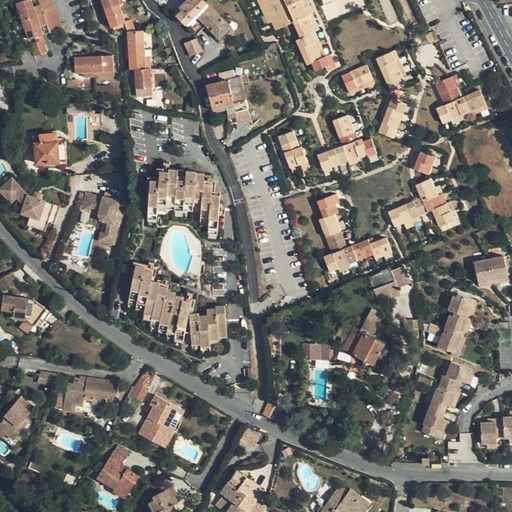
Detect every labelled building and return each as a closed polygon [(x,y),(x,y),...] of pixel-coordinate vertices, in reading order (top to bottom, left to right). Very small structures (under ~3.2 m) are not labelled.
[(21,16),(23,15),(38,14),(35,6),(33,0),(17,6),(21,16)] [(44,14),(52,13),(47,0),(34,0),(33,0),(35,6),(41,5),(44,14)] [(47,0),(52,13),(58,13),(53,0),(47,0)] [(101,0),(102,5),(105,13),(120,7),(117,0),(101,0)] [(183,9),(177,14),(189,26),(199,17),(219,38),(230,27),(203,0),(187,0),(181,7),(183,9)] [(290,23),(280,0),(262,0),(265,5),(269,13),(272,21),(276,29),(290,23)] [(286,0),(280,0),(290,23),(294,22),(295,21),(286,0)] [(301,38),(316,32),(310,15),(312,14),(309,5),(305,6),(302,0),(286,0),(295,21),(294,22),(301,38)] [(38,14),(44,14),(41,5),(35,6),(38,14)] [(105,13),(108,22),(112,32),(126,27),(120,7),(105,13)] [(58,13),(52,13),(52,14),(45,16),(48,26),(42,28),(44,35),(63,29),(58,13)] [(268,23),(272,21),(269,13),(264,15),(268,23)] [(23,15),(21,17),(23,23),(39,17),(38,14),(23,15)] [(45,16),(39,17),(42,28),(48,26),(45,16)] [(44,35),(42,28),(39,17),(23,23),(29,40),(34,38),(43,35),(44,35)] [(132,24),(126,27),(128,34),(136,34),(132,24)] [(301,38),(297,40),(307,64),(312,63),(315,71),(326,67),(327,70),(337,67),(331,54),(322,58),(319,50),(316,42),(320,40),(316,32),(301,38)] [(431,44),(435,43),(431,33),(424,35),(428,42),(431,44)] [(129,63),(130,72),(135,72),(146,72),(146,60),(144,34),(136,34),(128,34),(128,46),(125,46),(126,63),(129,63)] [(198,39),(186,44),(191,56),(203,52),(198,39)] [(44,40),(35,42),(30,44),(35,58),(48,54),(44,40)] [(384,75),(399,69),(395,60),(391,52),(377,59),(384,75)] [(113,63),(111,57),(106,58),(98,58),(96,58),(84,59),(74,60),(76,75),(85,75),(114,73),(113,63)] [(348,90),(373,79),(367,65),(342,76),(348,90)] [(399,69),(384,75),(391,91),(399,88),(405,85),(399,69)] [(136,89),(153,88),(152,71),(146,72),(135,72),(136,81),(136,89)] [(208,86),(214,109),(234,104),(235,107),(236,112),(248,110),(246,100),(247,99),(240,77),(208,86)] [(452,119),(452,120),(462,115),(471,112),(479,109),(487,105),(480,90),(462,98),(452,77),(436,84),(445,105),(436,109),(443,123),(452,119)] [(391,91),(393,99),(399,101),(399,88),(391,91)] [(407,104),(399,101),(393,99),(379,132),(394,138),(407,104)] [(215,113),(235,107),(234,104),(214,109),(215,113)] [(321,154),(327,169),(349,160),(359,157),(367,154),(368,156),(377,153),(372,138),(363,142),(363,140),(359,141),(349,115),(334,121),(344,147),(321,154)] [(464,119),(462,115),(452,120),(454,124),(464,119)] [(293,131),(279,137),(291,168),(307,162),(302,147),(299,147),(293,131)] [(36,164),(42,163),(60,162),(59,143),(58,132),(34,134),(36,164)] [(66,142),(59,143),(60,162),(60,166),(68,166),(66,142)] [(428,174),(435,158),(421,152),(415,169),(428,174)] [(327,169),(321,154),(318,155),(323,170),(327,169)] [(202,209),(201,212),(201,219),(209,220),(209,223),(219,223),(221,194),(212,194),(213,184),(204,183),(205,172),(170,170),(170,172),(160,171),(160,181),(151,180),(148,216),(157,218),(158,211),(158,209),(167,210),(167,207),(174,207),(184,208),(193,208),(202,209)] [(46,201),(42,200),(34,198),(28,196),(13,179),(0,190),(0,191),(11,203),(17,198),(24,206),(22,214),(56,225),(61,208),(45,203),(46,201)] [(404,206),(409,220),(432,210),(440,226),(455,220),(451,211),(447,203),(442,205),(438,196),(430,179),(416,186),(422,198),(404,206)] [(443,193),(438,196),(442,205),(447,203),(443,193)] [(86,195),(85,202),(91,203),(90,208),(99,209),(98,215),(103,221),(109,223),(107,233),(105,243),(116,244),(121,223),(116,222),(121,200),(103,197),(102,199),(86,195)] [(339,268),(349,264),(373,254),(375,258),(392,253),(387,238),(370,244),(369,240),(348,248),(335,214),(339,213),(336,205),(332,196),(318,201),(324,218),(320,220),(333,254),(325,257),(330,271),(339,268)] [(409,220),(404,206),(389,212),(395,226),(409,220)] [(499,251),(495,251),(498,271),(505,269),(511,268),(511,267),(509,249),(499,251)] [(483,273),(492,272),(498,271),(495,251),(489,252),(480,253),(483,273)] [(351,269),(349,264),(339,268),(341,273),(351,269)] [(402,295),(399,288),(411,284),(404,264),(369,277),(378,303),(402,295)] [(152,319),(151,322),(160,324),(159,326),(168,329),(168,331),(177,333),(176,336),(185,339),(192,302),(183,300),(184,297),(176,295),(177,292),(168,290),(169,286),(160,285),(161,282),(152,280),(154,271),(146,269),(146,267),(136,265),(129,301),(138,303),(137,305),(146,307),(145,310),(143,317),(152,319)] [(12,272),(0,278),(0,287),(2,292),(10,288),(14,285),(18,283),(12,272)] [(22,298),(14,285),(10,288),(16,297),(22,298)] [(458,301),(461,302),(469,306),(470,303),(473,304),(479,290),(467,285),(465,287),(463,286),(457,301),(458,301)] [(483,291),(479,290),(473,304),(470,303),(469,306),(475,307),(476,308),(483,291)] [(34,299),(22,298),(16,297),(4,295),(2,309),(15,310),(14,317),(26,318),(38,328),(51,312),(34,299)] [(460,305),(457,304),(451,320),(454,321),(464,325),(465,322),(468,323),(475,307),(469,306),(461,302),(460,305)] [(199,314),(191,315),(193,345),(201,344),(201,347),(211,346),(211,340),(219,340),(219,338),(228,337),(226,305),(216,306),(216,309),(208,309),(208,315),(199,316),(199,314)] [(478,309),(476,308),(475,307),(468,323),(465,322),(464,325),(467,326),(470,327),(478,309)] [(371,308),(361,328),(374,334),(383,314),(371,308)] [(501,322),(511,320),(511,312),(500,314),(501,322)] [(502,331),(511,329),(511,320),(501,322),(502,331)] [(452,323),(450,322),(443,339),(456,344),(458,341),(461,342),(467,326),(464,325),(454,321),(452,323)] [(462,347),(470,327),(467,326),(461,342),(458,341),(456,344),(462,347)] [(384,343),(353,327),(343,347),(373,364),(384,343)] [(511,336),(511,329),(502,331),(503,337),(511,336)] [(304,343),(303,358),(329,360),(330,344),(304,343)] [(470,375),(473,365),(475,360),(454,352),(451,358),(449,366),(446,365),(443,373),(459,378),(462,380),(465,373),(470,375)] [(36,381),(45,382),(46,371),(37,370),(36,381)] [(53,383),(57,372),(46,371),(45,382),(53,383)] [(439,379),(437,386),(432,398),(448,404),(450,396),(455,398),(459,386),(456,385),(459,378),(443,373),(441,380),(439,379)] [(142,374),(137,381),(131,391),(130,394),(142,400),(148,387),(145,384),(149,378),(142,374)] [(75,410),(77,403),(84,405),(85,397),(113,401),(116,396),(118,381),(81,376),(80,378),(77,377),(76,377),(75,378),(74,380),(73,383),(68,382),(64,408),(75,410)] [(465,381),(462,380),(459,378),(456,385),(459,386),(455,398),(458,399),(465,381)] [(179,406),(156,394),(151,403),(154,405),(140,431),(149,435),(152,431),(159,435),(157,440),(166,445),(174,429),(168,426),(179,406)] [(15,438),(21,429),(23,427),(20,425),(26,418),(34,406),(21,397),(7,417),(9,419),(2,429),(15,438)] [(448,404),(432,398),(429,408),(427,415),(429,416),(426,423),(441,429),(444,421),(446,422),(450,411),(446,409),(448,404)] [(272,418),(275,419),(276,418),(279,419),(283,410),(279,408),(280,408),(268,403),(263,414),(272,418)] [(185,409),(179,406),(168,426),(174,429),(185,409)] [(453,412),(450,411),(446,422),(444,421),(441,429),(446,431),(453,412)] [(504,431),(511,431),(510,413),(503,413),(503,417),(493,417),(489,417),(489,437),(495,437),(504,437),(504,431)] [(246,428),(242,440),(256,445),(260,433),(246,428)] [(25,431),(21,429),(15,438),(2,429),(0,430),(0,435),(15,446),(25,431)] [(152,431),(149,435),(157,440),(159,435),(152,431)] [(126,457),(114,450),(97,476),(115,487),(127,494),(139,476),(121,464),(126,457)] [(237,469),(229,481),(247,494),(239,505),(247,511),(251,511),(250,511),(258,499),(264,490),(238,470),(237,469)] [(247,494),(229,481),(220,491),(234,501),(226,511),(227,511),(247,511),(239,505),(247,494)] [(169,511),(167,507),(173,504),(178,502),(174,495),(177,494),(173,485),(166,488),(164,485),(157,489),(159,492),(153,495),(155,499),(150,501),(155,511),(153,511),(169,511)] [(125,497),(127,494),(115,487),(114,490),(125,497)] [(334,511),(336,510),(338,511),(362,511),(370,502),(361,496),(359,500),(348,491),(344,488),(342,487),(339,488),(337,489),(320,511),(334,511)] [(351,488),(348,491),(359,500),(361,496),(351,488)] [(261,511),(267,505),(258,499),(250,511),(251,511),(261,511)]
